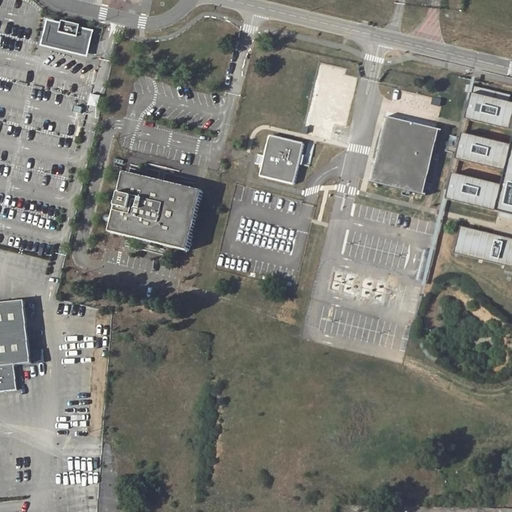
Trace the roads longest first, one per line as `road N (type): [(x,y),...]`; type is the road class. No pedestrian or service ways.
road 1 (residential): [(511,70),(223,0)]
road 2 (residential): [(54,0),(141,24),(177,14),(188,0)]
